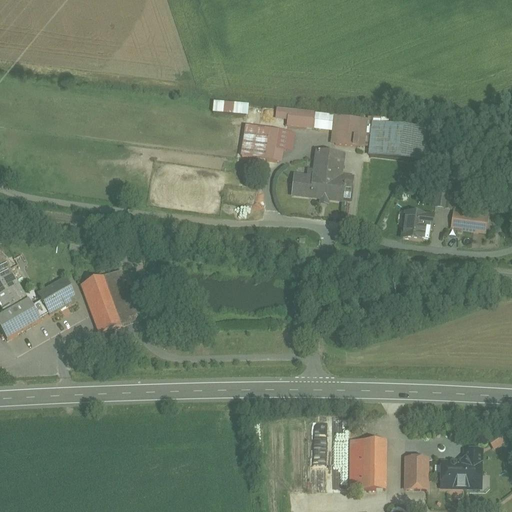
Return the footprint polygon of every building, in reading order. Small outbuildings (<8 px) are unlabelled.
[(215,105),(215,116),(250,116),(251,105),(215,105)] [(301,113),(285,112),(284,127),(300,128),(300,125),(301,113)] [(328,116),(301,113),(300,125),(325,127),(327,128),(328,116)] [(367,120),(329,116),(328,116),(327,128),(325,127),(322,154),(335,155),(331,186),(344,187),(353,188),(360,135),(365,136),(367,126),(367,120)] [(381,118),(367,117),(367,120),(367,126),(385,127),(381,118)] [(299,134),(270,132),(269,143),(291,145),(298,145),(299,134)] [(291,145),(269,143),(266,162),(276,164),(278,152),(284,153),(284,150),(290,151),(291,145)] [(317,153),(314,181),(295,179),(294,192),(309,194),(311,195),(312,197),(311,200),(342,203),(344,187),(331,186),(335,155),(322,154),(317,153)] [(466,216),(454,214),(452,228),(464,230),(465,224),(466,216)] [(426,217),(406,215),(402,241),(422,244),(426,217)] [(480,226),(465,224),(464,230),(464,233),(479,235),(480,226)] [(0,318),(28,303),(0,253),(0,318)] [(120,273),(82,287),(100,336),(138,322),(120,273)] [(66,281),(38,297),(42,303),(32,308),(38,318),(47,313),(50,317),(68,307),(77,302),(66,281)] [(28,303),(0,318),(0,330),(7,343),(41,323),(32,308),(29,302),(28,303)] [(117,343),(87,347),(89,363),(118,360),(117,343)] [(497,451),(511,443),(508,438),(494,447),(497,451)] [(326,470),(326,444),(315,444),(314,470),(326,470)] [(386,444),(350,444),(350,492),(385,492),(386,444)] [(454,445),(406,444),(406,462),(427,463),(454,463),(454,445)] [(427,463),(406,462),(405,492),(427,493),(427,463)]
